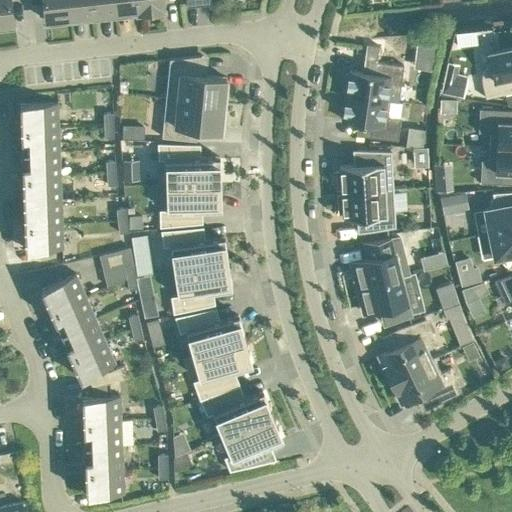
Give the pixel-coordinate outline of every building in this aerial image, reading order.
[(0,0),(0,27),(8,27),(7,23),(12,23),(9,0),(0,0)] [(67,0),(42,0),(44,19),(49,18),(49,22),(66,21),(65,17),(69,16),(67,0)] [(90,0),(67,0),(69,16),(92,14),(90,0)] [(113,0),(90,0),(92,14),(115,11),(113,0)] [(113,0),(115,11),(137,9),(137,10),(138,10),(136,0),(113,0)] [(136,0),(138,10),(142,10),(142,13),(158,12),(158,8),(163,7),(161,0),(136,0)] [(367,42),(365,58),(376,60),(378,44),(367,42)] [(511,45),(487,51),(490,64),(488,65),(485,67),(481,74),(481,76),(481,79),(484,96),(511,90),(511,80),(510,74),(511,73),(511,45)] [(200,54),(168,57),(165,96),(222,102),(225,76),(201,73),(198,70),(200,54)] [(399,86),(403,63),(379,60),(377,72),(349,68),(345,94),(389,99),(391,84),(399,86)] [(445,70),(440,91),(444,91),(456,94),(463,95),(467,74),(445,70)] [(345,94),(342,119),(370,122),(369,135),(396,139),(399,116),(387,115),(389,99),(345,94)] [(222,102),(165,96),(161,135),(188,138),(190,125),(220,128),(222,102)] [(18,101),(19,127),(57,125),(56,100),(19,102),(19,101),(18,101)] [(489,131),(489,144),(511,145),(511,120),(510,120),(511,108),(478,107),(477,130),(489,131)] [(103,111),(103,123),(113,123),(112,111),(103,111)] [(145,131),(144,119),(124,120),(124,132),(145,131)] [(113,123),(103,123),(103,135),(113,135),(113,123)] [(19,127),(20,151),(58,149),(57,125),(19,127)] [(421,144),(424,128),(408,126),(405,144),(421,144)] [(191,142),(157,141),(157,158),(164,158),(165,183),(220,181),(219,155),(191,156),(191,142)] [(511,145),(489,144),(488,158),(480,157),(479,181),(507,182),(508,170),(511,170),(511,145)] [(392,187),(390,149),(356,148),(357,163),(339,164),(339,169),(335,170),(336,187),(340,187),(341,190),(392,187)] [(20,151),(21,175),(59,173),(58,149),(20,151)] [(139,178),(138,158),(122,159),(123,178),(139,178)] [(453,158),(436,159),(437,184),(454,184),(453,158)] [(105,159),(106,171),(115,171),(114,159),(105,159)] [(115,171),(106,171),(106,183),(116,183),(115,171)] [(21,175),(22,199),(60,197),(59,173),(21,175)] [(220,181),(165,183),(165,207),(158,208),(159,225),(193,222),(193,208),(220,207),(220,181)] [(394,213),(392,187),(341,190),(341,193),(337,194),(338,211),(342,211),(342,216),(360,215),(361,230),(386,226),(386,214),(394,213)] [(511,189),(491,191),(491,192),(493,192),(486,207),(484,207),(489,231),(511,226),(511,189)] [(468,207),(464,191),(440,196),(443,213),(468,207)] [(22,199),(23,223),(61,221),(60,197),(22,199)] [(115,207),(117,219),(126,218),(125,206),(115,207)] [(126,218),(117,219),(118,231),(128,230),(126,218)] [(61,221),(23,223),(24,248),(25,248),(62,246),(61,221)] [(160,228),(162,245),(169,244),(173,269),(227,260),(223,235),(196,239),(194,225),(160,228)] [(511,226),(489,231),(494,254),(496,254),(507,265),(506,265),(506,267),(511,264),(511,226)] [(134,254),(149,252),(146,233),(131,235),(134,254)] [(408,272),(398,235),(363,241),(367,256),(350,260),(356,286),(409,272),(409,271),(408,272)] [(469,255),(454,259),(461,284),(481,279),(477,264),(472,266),(469,255)] [(227,260),(173,269),(177,293),(170,294),(172,311),(206,304),(204,291),(231,286),(227,260)] [(124,264),(126,276),(135,274),(133,262),(124,264)] [(511,271),(493,278),(504,301),(511,297),(511,271)] [(40,287),(50,310),(85,294),(75,272),(41,287),(41,286),(40,287)] [(410,313),(400,275),(410,273),(409,272),(356,286),(362,311),(379,307),(383,322),(410,313)] [(135,274),(126,276),(128,288),(137,286),(135,274)] [(488,290),(483,280),(461,287),(466,301),(488,290)] [(140,298),(144,315),(157,313),(153,293),(139,295),(140,298)] [(457,301),(454,293),(439,299),(442,306),(457,301)] [(50,310),(60,332),(95,316),(85,294),(50,310)] [(457,301),(442,306),(446,317),(461,311),(457,301)] [(207,307),(174,314),(178,331),(185,329),(192,353),(245,338),(238,313),(211,320),(207,307)] [(127,315),(130,326),(139,324),(137,313),(127,315)] [(60,332),(69,354),(104,338),(95,316),(60,332)] [(158,317),(146,320),(149,332),(161,329),(158,317)] [(402,342),(378,353),(383,364),(388,377),(433,356),(433,355),(429,357),(423,343),(434,338),(424,317),(396,327),(402,342)] [(139,324),(130,326),(133,338),(142,336),(139,324)] [(104,338),(69,354),(80,377),(81,377),(81,376),(114,361),(104,338)] [(245,338),(192,353),(199,377),(192,379),(198,397),(229,386),(225,371),(252,363),(245,338)] [(433,356),(388,377),(394,390),(395,389),(400,400),(425,388),(432,403),(460,390),(460,389),(456,391),(450,377),(453,375),(449,366),(440,371),(433,356)] [(229,386),(198,397),(205,413),(212,410),(222,434),(272,413),(262,389),(237,400),(231,385),(229,386)] [(81,395),(82,420),(120,418),(119,393),(82,395),(82,394),(81,395)] [(152,405),(154,417),(164,415),(161,403),(152,405)] [(272,413),(222,434),(229,452),(223,455),(229,469),(263,461),(257,448),(282,437),(272,413)] [(164,415),(154,417),(156,429),(166,427),(164,415)] [(82,420),(83,444),(121,442),(120,418),(82,420)] [(83,444),(84,468),(122,466),(121,442),(83,444)] [(157,452),(157,464),(167,464),(166,452),(157,452)] [(167,464),(157,464),(157,476),(167,476),(167,464)] [(122,466),(84,468),(85,493),(86,493),(123,491),(122,466)] [(23,511),(21,500),(0,504),(0,511),(23,511)]
